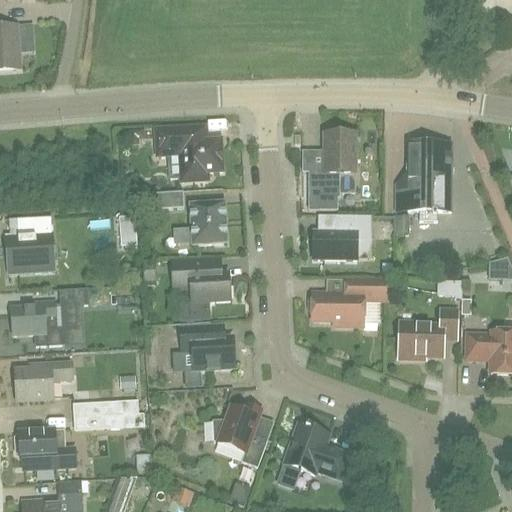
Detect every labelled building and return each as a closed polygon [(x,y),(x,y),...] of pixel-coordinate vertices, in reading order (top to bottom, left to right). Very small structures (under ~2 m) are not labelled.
[(0,75),(22,74),(18,29),(0,30),(0,75)] [(221,143),(208,144),(207,130),(156,133),(157,159),(181,158),(181,164),(178,164),(179,184),(207,182),(207,175),(222,174),(221,143)] [(307,175),(306,213),(336,214),(336,201),(338,201),(338,197),(338,177),(354,178),(354,138),(324,137),(323,154),(323,174),(307,174),(307,175)] [(452,147),(408,147),(408,169),(407,215),(408,215),(419,215),(419,225),(437,225),(437,215),(451,215),(452,147)] [(394,215),(407,215),(408,169),(394,184),(394,215)] [(183,195),(155,197),(156,213),(184,211),(183,195)] [(224,207),(190,209),(191,232),(192,248),(192,249),(227,246),(224,207)] [(119,221),(120,231),(135,230),(134,219),(119,221)] [(395,219),(395,238),(408,238),(408,219),(395,219)] [(21,223),(6,223),(7,241),(9,272),(9,277),(54,274),(53,262),(50,221),(21,223)] [(335,237),(319,236),(313,236),(313,265),(357,266),(357,263),(357,247),(371,247),(371,222),(336,221),(335,237)] [(489,263),(488,280),(511,281),(511,270),(507,259),(489,263)] [(200,264),(171,266),(173,291),(188,290),(191,292),(191,307),(211,306),(230,304),(228,278),(221,278),(220,263),(200,264)] [(144,267),(145,283),(155,283),(154,267),(144,267)] [(386,284),(346,283),(346,297),(326,297),(312,297),(312,301),(310,301),(308,303),(307,313),(309,315),(312,315),(312,325),(334,325),(334,329),(363,330),(363,328),(377,328),(378,304),(386,304),(386,284)] [(87,293),(58,294),(58,309),(58,311),(75,310),(87,310),(87,293)] [(38,311),(12,312),(13,338),(35,337),(36,349),(62,348),(67,348),(66,334),(76,334),(75,310),(58,311),(58,309),(56,309),(55,305),(37,306),(38,311)] [(400,323),(399,337),(399,362),(417,362),(417,360),(443,360),(443,342),(456,342),(457,314),(440,314),(440,330),(416,329),(416,323),(400,323)] [(225,342),(224,329),(181,332),(182,356),(193,356),(194,374),(234,372),(232,341),(225,342)] [(491,339),(467,338),(466,363),(490,364),(490,377),(511,377),(511,335),(491,335),(491,339)] [(53,401),(52,382),(71,381),(70,368),(30,371),(30,374),(15,375),(17,404),(53,401)] [(73,420),(138,416),(138,404),(72,408),(73,420)] [(254,435),(259,420),(261,414),(246,409),(243,415),(230,411),(226,423),(212,424),(213,445),(218,445),(218,446),(245,456),(241,466),(257,471),(268,443),(255,439),(254,435)] [(138,416),(73,420),(74,435),(123,432),(123,431),(132,431),(131,419),(138,418),(138,416)] [(299,428),(284,467),(315,478),(316,474),(342,484),(351,459),(325,450),(329,439),(310,432),(311,430),(307,429),(306,431),(299,428)] [(62,433),(18,436),(18,439),(14,442),(15,456),(20,458),(20,465),(22,465),(22,474),(74,470),(73,451),(64,452),(62,433)] [(114,489),(105,511),(125,511),(131,495),(137,481),(123,482),(117,482),(114,489)] [(59,506),(23,508),(23,511),(83,511),(81,484),(57,486),(59,506)]
